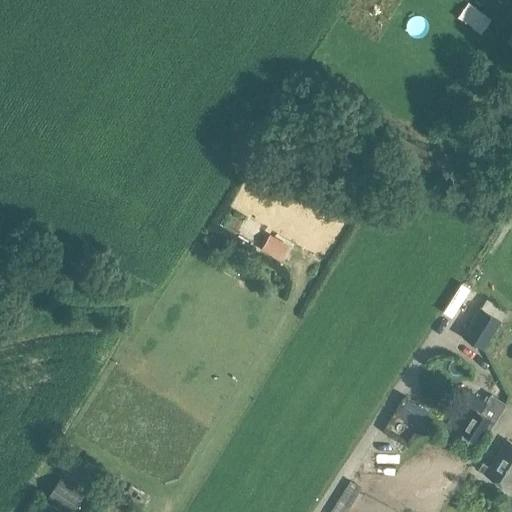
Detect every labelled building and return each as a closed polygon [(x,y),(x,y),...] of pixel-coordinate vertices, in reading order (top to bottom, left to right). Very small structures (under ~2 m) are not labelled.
[(481,136),(473,153),(495,164),(503,147),(481,136)] [(423,143),(420,148),(403,139),(391,160),(410,169),(412,165),(429,174),(440,153),(423,143)] [(480,307),(463,334),(485,347),(502,320),(480,307)] [(484,431),(488,433),(489,434),(507,404),(492,395),(487,403),(468,392),(448,424),(465,435),(466,434),(477,442),(484,431)] [(385,443),(404,454),(412,439),(394,428),(385,443)] [(511,490),(511,445),(505,441),(484,475),(511,491),(511,490)] [(45,501),(63,511),(73,511),(86,494),(60,478),(45,501)] [(340,497),(351,504),(361,488),(350,481),(340,497)] [(107,510),(110,511),(127,511),(133,505),(119,495),(107,510)]
